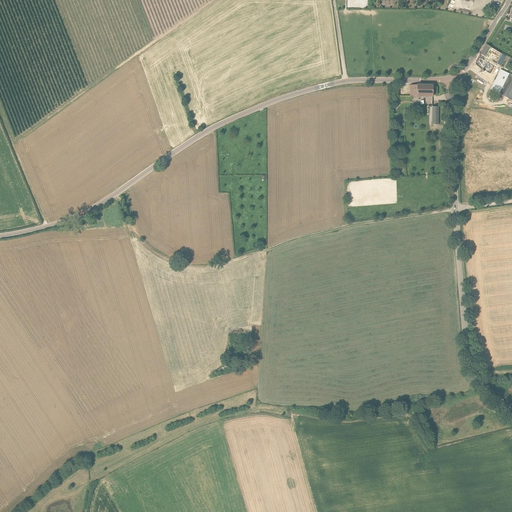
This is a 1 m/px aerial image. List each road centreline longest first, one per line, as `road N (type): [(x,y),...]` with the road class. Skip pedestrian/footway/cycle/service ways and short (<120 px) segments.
road 1 (tertiary): [(0,236),(84,212),(213,126),(290,94),(356,79),(449,80)]
road 2 (track): [(511,200),(345,226),(190,268),(138,244),(116,193)]
road 3 (tertiary): [(511,412),(477,378),(466,350),(449,80)]
